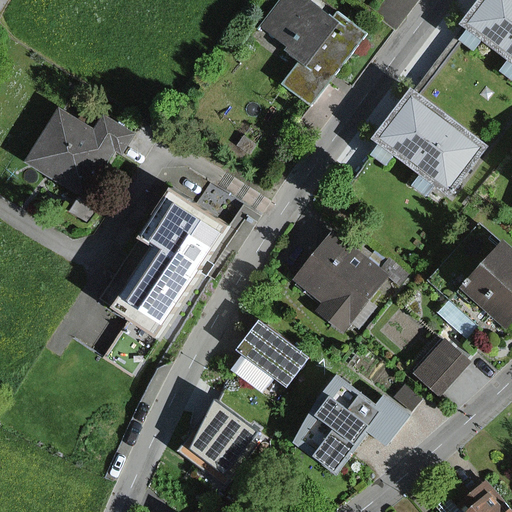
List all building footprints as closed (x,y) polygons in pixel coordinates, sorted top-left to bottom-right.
[(325,21),(300,0),(286,0),(260,31),(320,82),(362,33),(334,9),(325,21)] [(511,0),(478,0),(462,22),(511,60),(511,0)] [(485,148),(409,91),(373,139),(450,196),(485,148)] [(85,132),(54,112),(23,160),(78,196),(93,173),(121,130),(97,114),(85,132)] [(237,228),(186,193),(153,242),(164,250),(130,299),(170,326),(237,228)] [(384,276),(332,233),(292,282),(344,324),(364,300),(384,276)] [(484,306),(511,272),(511,245),(504,238),(461,287),(484,306)] [(511,272),(484,306),(509,327),(511,323),(511,272)] [(306,358),(256,324),(240,347),(289,382),(306,358)] [(472,360),(447,338),(419,369),(444,391),(472,360)] [(337,381),(296,434),(314,448),(338,466),(362,434),(383,450),(408,417),(383,398),(374,410),(337,381)] [(258,430),(214,399),(177,452),(220,482),(258,430)]
